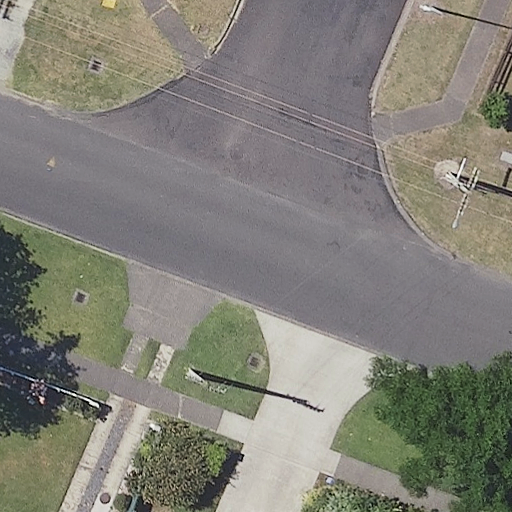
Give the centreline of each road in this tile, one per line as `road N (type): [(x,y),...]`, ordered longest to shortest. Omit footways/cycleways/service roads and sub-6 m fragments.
road 1 (residential): [(242,242),(511,343)]
road 2 (residential): [(343,0),(242,242)]
road 3 (residential): [(0,151),(242,242)]
